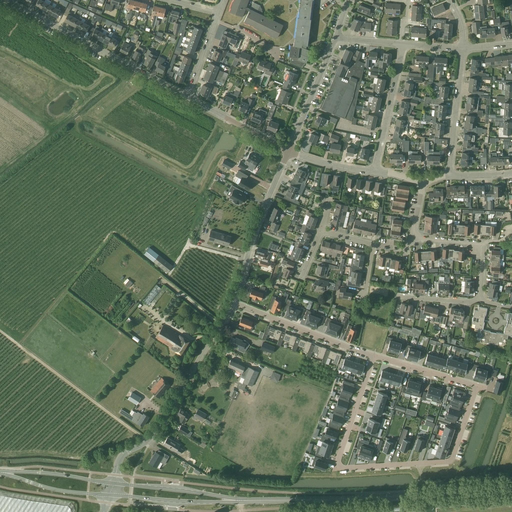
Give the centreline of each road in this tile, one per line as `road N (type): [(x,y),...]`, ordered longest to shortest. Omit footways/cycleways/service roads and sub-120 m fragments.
road 1 (residential): [(373,355),(477,386),(450,461),(342,466),(352,419)]
road 2 (tertiary): [(288,500),(511,487)]
road 3 (residential): [(187,97),(4,0)]
road 4 (residential): [(126,451),(152,436),(233,302)]
road 5 (tertiary): [(109,495),(288,500)]
road 6 (tertiary): [(288,500),(114,483)]
road 7 (residential): [(233,302),(287,152)]
road 8 (residential): [(233,302),(373,355)]
road 9 (residential): [(375,171),(404,43)]
road 10 (residential): [(448,175),(464,48)]
road 11 (residential): [(287,152),(336,38)]
